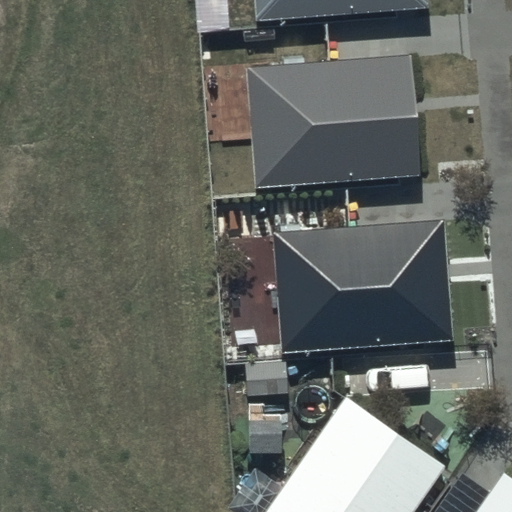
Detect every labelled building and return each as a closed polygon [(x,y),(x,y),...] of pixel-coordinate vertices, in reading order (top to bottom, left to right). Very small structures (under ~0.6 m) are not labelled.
[(254,0),(256,24),(427,12),(426,0),(254,0)] [(331,64),(245,71),(255,192),(420,178),(413,106),(409,57),(331,64)] [(445,270),(441,221),(347,227),(272,232),(280,354),(450,343),(445,270)] [(344,401),(342,400),(264,511),(411,511),(442,468),(344,401)] [(476,511),(490,492),(461,472),(433,511),(476,511)] [(511,511),(511,485),(501,478),(490,492),(476,511),(511,511)]
